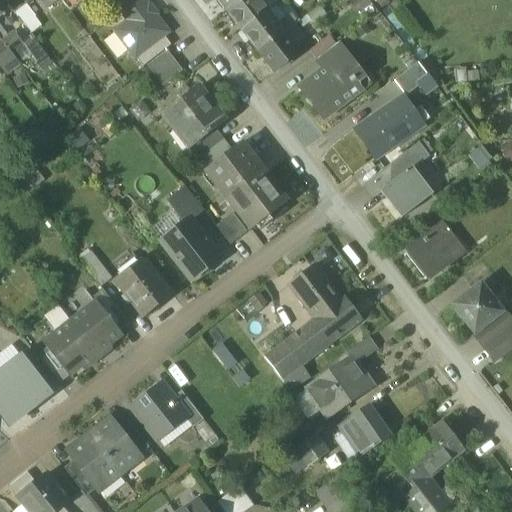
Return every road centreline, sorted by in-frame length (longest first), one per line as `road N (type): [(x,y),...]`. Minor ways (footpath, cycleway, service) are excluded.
road 1 (residential): [(339,215),(0,478)]
road 2 (residential): [(511,435),(339,215)]
road 3 (residential): [(339,215),(182,0)]
